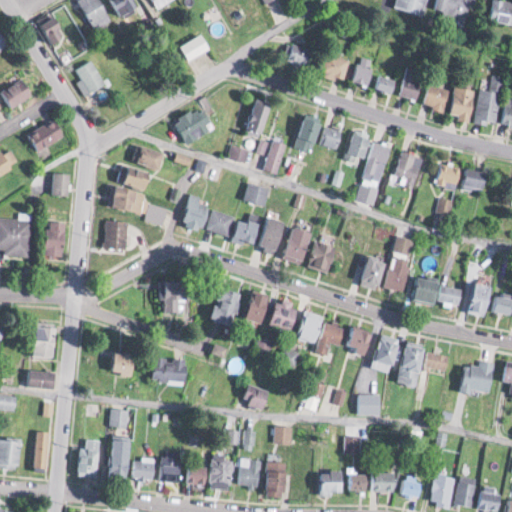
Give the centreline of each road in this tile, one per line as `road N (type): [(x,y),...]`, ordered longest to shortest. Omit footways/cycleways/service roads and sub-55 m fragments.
road 1 (residential): [(5,0),(93,145),(51,511)]
road 2 (residential): [(76,293),(165,244),(411,323),(511,341)]
road 3 (residential): [(224,63),(511,151)]
road 4 (residential): [(93,145),(321,0)]
road 5 (residential): [(0,483),(256,511)]
road 6 (residential): [(76,293),(203,352)]
